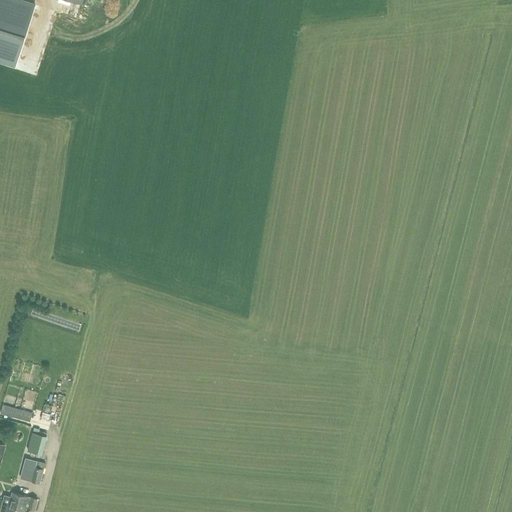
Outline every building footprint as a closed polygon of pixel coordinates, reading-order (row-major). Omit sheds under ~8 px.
[(0,0),(0,61),(15,67),(37,4),(25,0),(0,0)] [(29,421),(31,412),(2,404),(0,413),(29,421)] [(32,423),(42,426),(44,420),(33,417),(32,423)] [(31,429),(25,452),(36,455),(42,432),(31,429)] [(40,483),(44,469),(36,466),(37,460),(26,457),(20,478),(40,483)] [(14,471),(3,473),(5,486),(17,484),(14,471)] [(12,492),(11,496),(4,494),(0,509),(0,511),(3,511),(23,511),(28,496),(12,492)]
